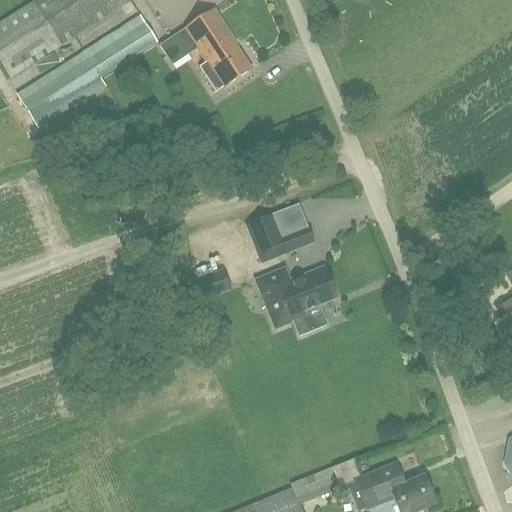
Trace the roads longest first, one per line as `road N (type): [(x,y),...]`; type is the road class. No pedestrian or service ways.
road 1 (unclassified): [(494,511),(402,262),(290,0)]
road 2 (track): [(0,281),(285,191),(357,154)]
